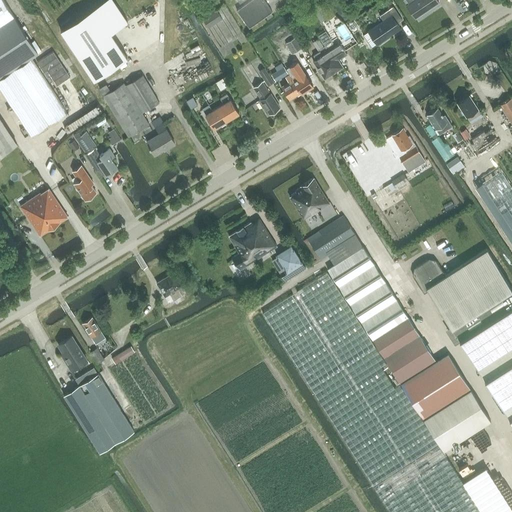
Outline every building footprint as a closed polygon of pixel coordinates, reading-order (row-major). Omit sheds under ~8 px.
[(2,0),(0,0),(0,25),(14,17),(2,0)] [(112,0),(104,0),(61,30),(94,80),(127,57),(111,33),(127,22),(112,0)] [(249,28),(265,16),(272,11),(264,0),(250,0),(237,10),(249,28)] [(327,19),(335,14),(326,0),(325,0),(318,5),(327,19)] [(437,0),(407,0),(406,1),(408,4),(406,5),(415,18),(438,2),(437,0)] [(362,35),(371,48),(400,28),(396,22),(402,19),(393,6),(380,15),(383,21),(362,35)] [(208,28),(222,20),(216,10),(203,19),(208,28)] [(14,17),(0,25),(0,77),(30,58),(38,53),(14,17)] [(295,37),(286,43),(293,54),(302,48),(295,37)] [(312,42),(318,50),(323,46),(318,38),(312,42)] [(323,54),(322,54),(322,55),(333,72),(343,66),(338,60),(347,54),(339,42),(333,46),(332,43),(326,47),(327,48),(321,52),(323,54)] [(212,67),(201,50),(167,71),(178,88),(212,67)] [(322,55),(322,54),(320,50),(313,55),(315,59),(313,60),(324,78),(333,72),(322,55)] [(30,58),(0,77),(0,88),(31,135),(65,111),(51,89),(70,77),(53,51),(34,64),(30,58)] [(265,69),(259,72),(268,85),(273,82),(265,69)] [(294,72),(289,74),(301,93),(301,94),(313,86),(305,73),(297,78),(294,72)] [(301,93),(289,74),(286,77),(290,83),(282,88),(289,100),(301,93)] [(125,85),(142,113),(159,103),(142,75),(125,85)] [(221,89),(228,84),(223,76),(215,81),(221,89)] [(269,114),(280,107),(270,93),(270,94),(262,82),(254,87),(261,99),(258,101),(263,108),(265,106),(269,114)] [(149,124),(142,113),(125,85),(124,83),(110,91),(106,84),(99,88),(103,95),(128,136),(149,124)] [(218,106),(226,121),(239,113),(230,99),(227,94),(220,98),(223,103),(218,106)] [(470,120),(482,112),(470,94),(458,102),(462,109),(461,110),(464,114),(465,113),(470,120)] [(511,96),(500,104),(511,122),(511,96)] [(214,128),(226,121),(218,106),(212,110),(209,105),(202,108),(205,114),(214,128)] [(452,125),(445,114),(443,115),(439,107),(433,111),(432,110),(428,112),(429,114),(427,115),(436,130),(437,129),(440,133),(452,125)] [(168,147),(175,143),(166,129),(166,130),(162,123),(155,127),(159,134),(146,141),(154,154),(167,147),(168,147)] [(408,172),(426,161),(410,135),(408,136),(403,128),(392,135),(401,151),(405,149),(406,152),(399,156),(408,172)] [(86,131),(76,138),(85,153),(84,153),(89,160),(96,170),(101,166),(106,174),(117,167),(111,158),(114,156),(109,148),(100,154),(99,153),(95,147),(96,146),(86,131)] [(91,197),(91,196),(96,192),(91,184),(93,183),(81,165),(72,171),(79,180),(74,183),(85,200),(86,199),(88,199),(91,197)] [(511,185),(501,169),(474,186),(511,244),(511,185)] [(403,173),(391,181),(396,187),(408,180),(403,173)] [(313,178),(300,186),(301,187),(316,210),(329,202),(313,178)] [(383,192),(394,187),(391,181),(380,186),(383,192)] [(316,210),(301,187),(295,191),(296,192),(289,196),(303,218),(316,210)] [(40,235),(67,216),(49,188),(41,193),(40,192),(20,206),(40,235)] [(356,234),(343,215),(307,238),(307,239),(319,257),(356,234)] [(232,257),(240,270),(277,246),(260,218),(252,223),(251,221),(228,235),(239,252),(232,257)] [(291,245),(276,254),(286,269),(280,273),(285,281),(306,268),(291,245)] [(363,246),(327,268),(329,271),(373,340),(409,318),(363,246)] [(511,289),(486,249),(445,275),(427,287),(429,290),(486,379),(511,362),(511,289)] [(427,287),(445,275),(436,261),(428,258),(412,268),(413,274),(424,293),(429,290),(427,287)] [(396,376),(373,340),(329,271),(262,313),(389,511),(481,511),(443,450),(423,418),(400,382),(397,385),(393,378),(396,376)] [(178,289),(183,286),(174,272),(157,283),(168,302),(173,299),(174,300),(182,295),(178,289)] [(96,344),(106,337),(93,317),(83,323),(96,344)] [(397,385),(400,382),(436,360),(409,318),(373,340),(396,376),(393,378),(397,385)] [(59,344),(66,356),(64,357),(71,369),(87,359),(73,335),(59,344)] [(115,363),(134,351),(131,346),(112,358),(115,363)] [(97,363),(105,358),(98,348),(91,353),(97,363)] [(448,353),(436,360),(400,382),(423,418),(470,388),(448,353)] [(511,362),(486,379),(511,419),(511,362)] [(104,382),(98,372),(64,394),(100,453),(135,431),(104,382)] [(423,418),(443,450),(491,420),(470,388),(423,418)]
